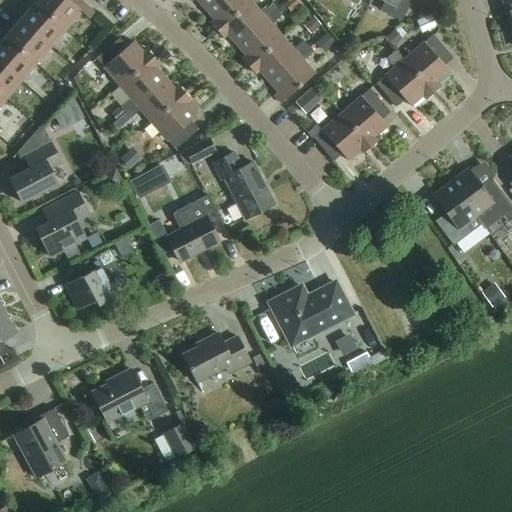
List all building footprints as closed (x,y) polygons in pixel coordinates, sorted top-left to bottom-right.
[(94,14),(78,0),(37,0),(0,43),(0,106),(81,13),(89,20),(94,14)] [(195,0),(205,10),(216,0),(189,0),(192,3),(195,0)] [(211,24),(217,32),(251,2),(248,0),(216,0),(205,10),(214,21),(211,24)] [(295,0),(290,0),(284,6),(291,13),(300,5),(295,0)] [(382,0),(386,1),(380,11),(401,22),(412,0),(382,0)] [(511,0),(503,3),(510,26),(511,25),(511,0)] [(227,36),(236,46),(277,11),(272,5),(262,14),(251,2),(217,32),(224,39),(227,36)] [(242,60),(249,68),(282,38),(271,26),(282,17),(277,11),(236,46),(246,57),(242,60)] [(429,32),(438,27),(432,15),(423,19),(429,32)] [(313,18),(303,26),(310,35),(321,26),(313,18)] [(401,38),(394,31),(385,40),(392,47),(401,38)] [(327,34),(316,44),(324,54),(336,44),(327,34)] [(424,43),(404,60),(433,94),(441,88),(438,84),(450,74),(444,67),(453,59),(433,36),(424,44),(424,43)] [(259,72),(268,83),(308,47),(304,42),(293,51),(282,38),(249,68),(255,75),(259,72)] [(103,69),(115,83),(149,53),(147,51),(143,54),(133,42),(127,48),(119,39),(96,60),(104,68),(103,69)] [(308,47),(268,83),(277,93),(274,96),(281,104),(314,75),(303,62),(313,53),(308,47)] [(160,65),(149,53),(115,83),(130,100),(120,109),(125,114),(165,79),(156,68),(160,65)] [(433,94),(404,60),(384,77),(385,77),(376,85),(396,108),(405,101),(410,107),(423,97),(426,100),(433,94)] [(140,111),(155,128),(189,99),(178,87),(175,90),(165,79),(125,114),(130,120),(140,111)] [(313,88),(295,104),(306,115),(323,99),(313,88)] [(361,97),(341,114),(370,148),(378,142),(375,138),(387,128),(381,121),(390,114),(370,90),(361,98),(361,97)] [(189,99),(155,128),(167,142),(175,151),(198,130),(191,122),(197,116),(187,105),(191,102),(189,99)] [(116,121),(124,115),(118,108),(110,115),(116,121)] [(370,148),(341,114),(322,131),(313,139),(333,162),(342,155),(348,162),(360,151),(363,155),(370,148)] [(61,164),(42,126),(20,151),(29,169),(9,180),(22,204),(57,186),(50,170),(61,164)] [(192,164),(215,152),(209,140),(186,152),(192,164)] [(119,160),(129,171),(137,163),(128,152),(119,160)] [(221,181),(224,179),(244,219),(233,225),(234,226),(245,220),(274,205),(253,163),(242,169),(234,154),(213,164),(221,181)] [(115,170),(102,176),(109,189),(122,182),(115,170)] [(463,200),(475,217),(484,229),(502,216),(507,224),(511,220),(511,209),(490,181),(481,188),(469,171),(451,184),(463,200)] [(145,177),(130,184),(138,199),(152,192),(145,177)] [(465,224),(475,217),(451,184),(433,197),(446,214),(435,222),(453,247),(472,233),(465,224)] [(77,193),(54,205),(41,212),(47,224),(36,230),(50,258),(86,240),(77,223),(89,216),(77,193)] [(172,218),(179,232),(167,238),(173,250),(180,263),(219,243),(210,226),(221,221),(208,196),(173,214),(172,218)] [(162,229),(151,234),(162,256),(173,250),(167,238),(162,229)] [(121,274),(115,262),(109,250),(84,263),(90,274),(65,287),(78,311),(95,302),(98,306),(116,297),(107,282),(121,274)] [(162,278),(160,283),(164,288),(170,287),(172,281),(168,277),(162,278)] [(352,315),(335,283),(307,298),(301,287),(269,304),(291,346),(352,315)] [(500,292),(497,288),(484,298),(486,300),(492,308),(505,299),(500,292)] [(4,311),(0,313),(0,341),(15,334),(4,311)] [(363,321),(351,326),(363,352),(375,347),(363,321)] [(271,322),(253,330),(268,365),(286,357),(271,322)] [(223,345),(217,334),(204,341),(205,344),(182,356),(197,383),(225,369),(229,375),(251,364),(237,337),(223,345)] [(367,354),(347,364),(350,370),(351,372),(371,362),(370,360),(367,354)] [(262,355),(253,359),(258,370),(267,367),(262,355)] [(153,420),(168,412),(153,384),(141,390),(131,370),(113,380),(114,383),(91,394),(105,421),(131,407),(133,410),(145,404),(153,420)] [(277,377),(286,395),(299,389),(290,371),(277,377)] [(69,437),(54,409),(41,416),(43,420),(13,436),(36,479),(66,462),(56,444),(69,437)] [(163,435),(175,460),(197,450),(184,424),(163,435)]
